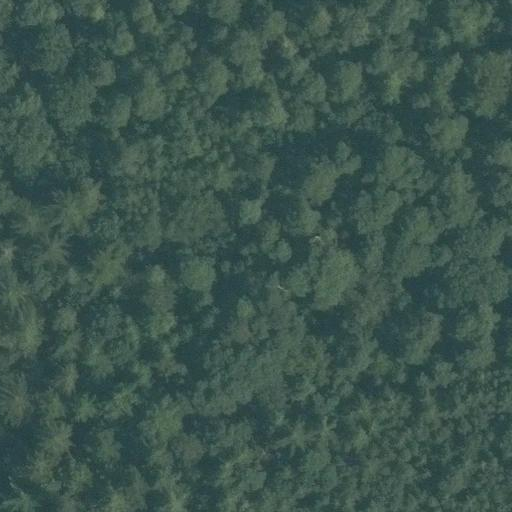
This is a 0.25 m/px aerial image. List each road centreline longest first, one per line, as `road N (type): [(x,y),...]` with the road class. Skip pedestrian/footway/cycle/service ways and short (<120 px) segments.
road 1 (track): [(54,0),(189,511)]
road 2 (track): [(511,35),(312,148),(126,273)]
